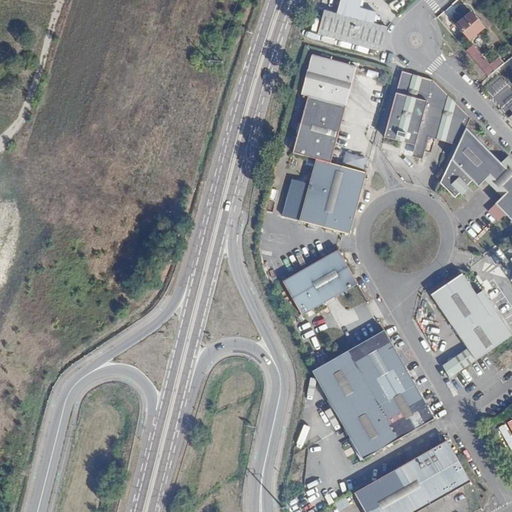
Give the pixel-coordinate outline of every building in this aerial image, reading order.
[(319,37),(381,53),(388,31),(354,22),(358,6),(351,5),(351,0),(337,0),(335,9),(334,9),(332,16),(325,14),(319,37)] [(471,14),(457,25),(469,39),(483,28),(471,14)] [(465,51),(482,72),(487,77),(493,72),(471,46),(465,51)] [(312,99),(296,155),(318,160),(334,165),(352,102),(361,70),(317,58),(308,89),(306,97),(312,99)] [(404,73),(386,138),(417,147),(423,125),(463,137),(468,129),(471,123),(431,81),(404,73)] [(423,125),(417,147),(414,158),(424,161),(430,139),(457,147),(463,137),(423,125)] [(511,226),(511,165),(504,157),(499,161),(468,129),(463,137),(457,147),(437,182),(455,201),(459,197),(461,195),(459,193),(463,188),(466,191),(468,189),(472,185),(479,192),(486,186),(501,204),(495,210),(511,226)] [(344,164),(368,167),(369,156),(346,153),(344,164)] [(293,182),(283,218),(299,223),(300,224),(309,226),(318,229),(351,238),(351,236),(352,231),(353,226),(358,211),(368,174),(334,165),(318,160),(310,187),(293,182)] [(466,191),(461,195),(459,197),(462,199),(470,192),(468,189),(466,191)] [(338,248),(282,281),(302,314),(357,282),(338,248)] [(427,299),(467,350),(444,367),(451,381),(511,339),(511,335),(479,292),(473,296),(457,276),(427,299)] [(383,332),(313,372),(363,458),(433,418),(383,332)] [(342,443),(346,453),(356,447),(351,438),(342,443)] [(356,494),(366,511),(417,511),(471,481),(448,441),(356,494)]
